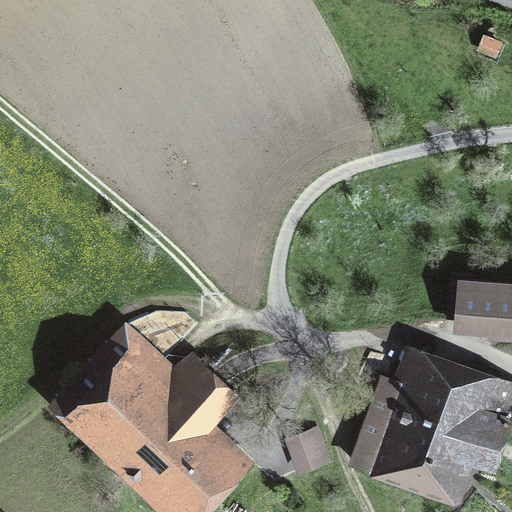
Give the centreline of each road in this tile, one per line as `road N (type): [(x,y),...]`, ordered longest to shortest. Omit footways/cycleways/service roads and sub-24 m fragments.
road 1 (unclassified): [(511,134),(363,164),(312,191),(286,232),(278,287),(291,326),(316,343)]
road 2 (track): [(0,105),(243,309),(260,319),(284,314)]
road 3 (track): [(511,366),(413,333),(316,343)]
road 4 (track): [(362,511),(345,477),(316,343)]
